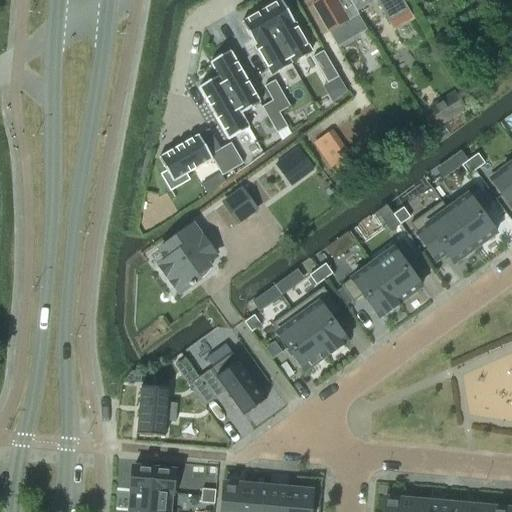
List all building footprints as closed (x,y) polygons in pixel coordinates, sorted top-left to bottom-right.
[(280,0),(261,12),(291,64),(310,52),(280,0)] [(355,11),(348,0),(318,0),(312,4),(328,33),(358,15),(355,11)] [(348,0),(355,11),(372,1),(371,0),(348,0)] [(411,18),(400,0),(375,0),(392,28),(411,18)] [(261,12),(241,23),(271,75),(291,64),(261,12)] [(210,63),(209,64),(217,78),(218,77),(240,115),(241,115),(260,104),(230,52),(210,63)] [(322,52),(312,58),(327,84),(338,78),(322,52)] [(217,78),(198,88),(228,141),(248,129),(249,129),(241,115),(240,115),(218,77),(217,78)] [(274,81),(263,87),(272,102),(279,114),(289,107),(274,81)] [(432,113),(424,118),(430,128),(438,124),(439,126),(465,110),(454,92),(428,108),(432,113)] [(272,102),(261,108),(276,134),(287,128),(279,114),(272,102)] [(198,136),(158,159),(166,173),(161,176),(170,191),(188,181),(185,176),(212,160),(209,156),(198,136)] [(324,136),(314,144),(335,174),(353,161),(346,151),(338,157),(324,136)] [(230,144),(220,150),(232,171),(242,165),(230,144)] [(220,150),(209,156),(212,160),(222,177),(232,171),(220,150)] [(477,155),(468,162),(475,171),(484,164),(477,155)] [(475,171),(468,162),(461,166),(468,176),(475,171)] [(511,162),(489,179),(510,208),(511,206),(511,162)] [(477,188),(446,210),(474,250),(495,235),(478,212),(489,205),(477,188)] [(242,192),(224,204),(238,224),(255,211),(242,192)] [(474,250),(446,210),(440,202),(409,225),(436,262),(446,254),(454,264),(474,250)] [(402,209),(393,216),(400,225),(409,218),(402,209)] [(400,225),(393,216),(383,223),(390,232),(400,225)] [(208,267),(206,263),(215,256),(193,226),(159,250),(166,261),(158,267),(179,294),(190,287),(191,288),(195,285),(194,284),(199,280),(196,276),(208,267)] [(402,242),(371,265),(399,304),(420,289),(404,266),(414,259),(402,242)] [(325,265),(318,270),(325,279),(332,275),(325,265)] [(399,304),(371,265),(340,287),(352,304),(363,296),(379,318),(382,317),(400,305),(399,304)] [(325,279),(318,270),(309,277),(316,286),(325,279)] [(322,288),(292,310),(325,357),(326,358),(344,345),(343,344),(345,343),(329,320),(340,313),(322,288)] [(325,357),(292,310),(271,325),(305,372),(325,357)] [(253,316),(244,323),(251,333),(260,326),(253,316)] [(212,368),(199,378),(214,400),(225,392),(243,417),(265,401),(266,401),(225,345),(206,359),(212,368)] [(199,378),(188,386),(203,408),(214,400),(199,378)] [(140,387),(136,435),(164,437),(165,422),(175,423),(176,404),(167,404),(168,390),(140,387)] [(132,471),(131,490),(175,494),(177,472),(133,468),(132,471)] [(223,485),(220,511),(243,511),(246,487),(223,485)] [(246,487),(243,511),(264,511),(267,489),(246,487)] [(267,489),(264,511),(286,511),(289,491),(267,489)] [(131,490),(128,511),(169,511),(171,495),(175,495),(175,494),(131,490)] [(201,490),(201,497),(214,498),(215,491),(201,490)] [(289,491),(286,511),(318,511),(319,509),(310,508),(311,493),(289,491)] [(214,505),(214,498),(201,497),(200,504),(214,505)] [(404,511),(405,501),(384,499),(382,511),(404,511)] [(426,511),(427,503),(405,501),(404,511),(426,511)] [(448,511),(449,505),(427,503),(426,511),(448,511)]
